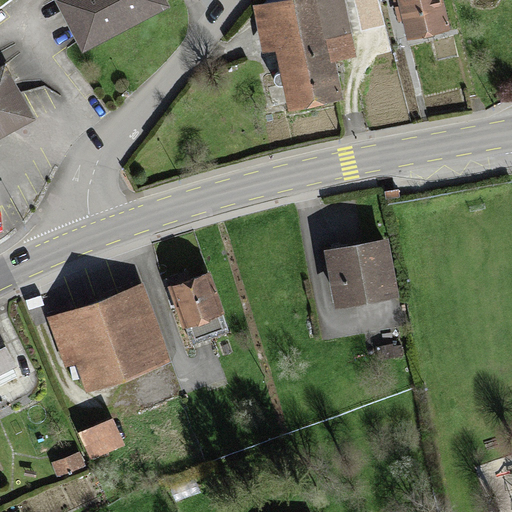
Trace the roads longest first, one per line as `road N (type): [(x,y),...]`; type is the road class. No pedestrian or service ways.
road 1 (primary): [(511,132),(259,182),(91,236)]
road 2 (residential): [(91,236),(95,166),(236,0)]
road 3 (unknown): [(105,150),(29,17),(32,0)]
